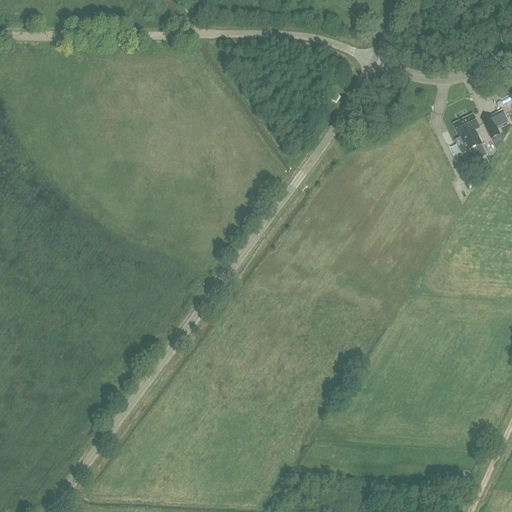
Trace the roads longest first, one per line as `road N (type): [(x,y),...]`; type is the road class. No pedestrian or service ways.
road 1 (unclassified): [(50,511),(300,177),(374,60)]
road 2 (track): [(204,35),(0,36)]
road 3 (track): [(374,60),(288,35),(204,35)]
road 4 (unclassified): [(374,60),(448,80),(511,56)]
